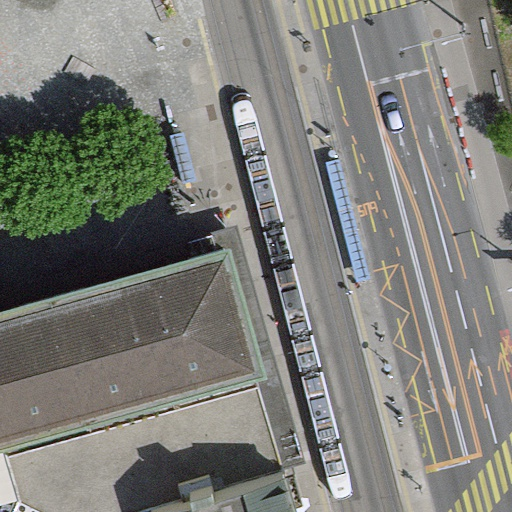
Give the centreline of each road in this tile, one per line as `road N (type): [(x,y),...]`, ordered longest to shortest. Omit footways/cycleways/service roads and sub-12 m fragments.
road 1 (primary): [(355,0),(447,330)]
road 2 (primary): [(447,330),(497,511)]
